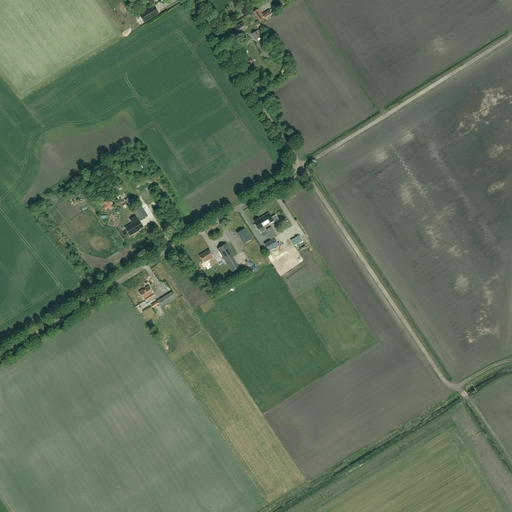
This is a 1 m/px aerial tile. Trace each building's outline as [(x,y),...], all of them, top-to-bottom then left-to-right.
[(140,15),(144,23),(158,14),(154,7),(140,15)] [(266,19),(259,9),(254,13),(261,22),(266,19)] [(237,34),(246,28),(242,23),(234,28),(237,34)] [(255,40),(260,38),(256,31),(251,34),(255,40)] [(108,207),(110,209),(112,207),(110,205),(112,203),(110,201),(108,203),(106,201),(103,203),(105,205),(104,207),(106,209),(108,207)] [(142,208),(136,211),(141,219),(147,216),(142,208)] [(278,220),(276,216),(272,219),(269,214),(259,220),(258,218),(254,221),(255,222),(254,222),(256,225),(255,226),(256,229),(258,228),(259,230),(261,234),(266,230),(264,227),(273,221),(274,222),(278,220)] [(143,227),(138,220),(138,221),(135,216),(130,220),(133,224),(127,227),(130,231),(128,232),(130,236),(139,230),(143,227)] [(134,237),(139,244),(149,238),(144,230),(134,237)] [(278,246),(274,238),(265,244),(269,251),(278,246)] [(234,257),(226,244),(217,249),(232,272),(239,268),(233,258),(234,257)] [(203,263),(213,257),(209,250),(199,256),(203,263)] [(146,301),(154,296),(153,294),(149,286),(139,292),(143,299),(145,298),(146,301)] [(161,307),(170,301),(167,295),(151,305),(153,308),(159,305),(161,307)]
